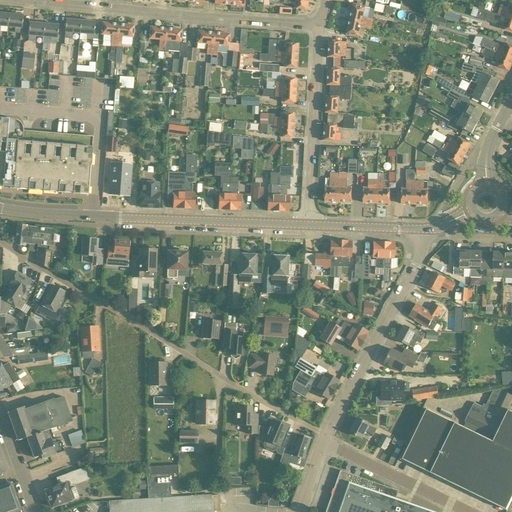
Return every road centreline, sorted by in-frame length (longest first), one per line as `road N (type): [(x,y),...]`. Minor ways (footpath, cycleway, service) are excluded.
road 1 (residential): [(326,435),(0,241)]
road 2 (tertiary): [(0,209),(308,225)]
road 3 (residential): [(316,26),(28,0)]
road 4 (residential): [(326,435),(410,273),(421,229)]
road 5 (residential): [(308,225),(316,26)]
road 6 (unclassified): [(469,511),(323,441)]
